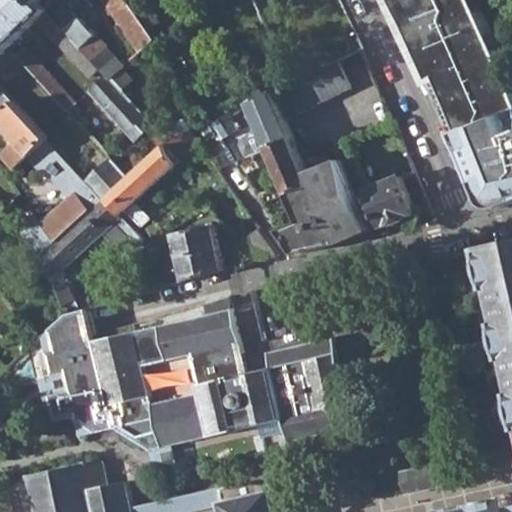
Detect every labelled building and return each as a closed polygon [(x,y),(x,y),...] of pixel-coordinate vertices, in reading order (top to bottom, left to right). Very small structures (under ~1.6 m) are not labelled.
[(95,76),(103,68),(40,0),(0,0),(0,35),(10,46),(24,34),(26,37),(34,31),(30,27),(41,16),(44,23),(95,76)] [(110,75),(111,76),(125,63),(69,1),(62,6),(59,3),(63,0),(105,0),(140,49),(153,36),(150,32),(128,0),(40,0),(103,68),(110,75)] [(128,0),(150,32),(161,26),(146,0),(128,0)] [(398,0),(406,15),(484,198),(485,198),(498,206),(511,201),(511,74),(478,0),(398,0)] [(0,75),(8,68),(0,59),(0,55),(10,46),(0,35),(0,75)] [(23,60),(70,110),(79,102),(27,45),(18,54),(20,56),(23,60)] [(15,60),(20,56),(18,54),(15,51),(11,55),(15,60)] [(286,119),(351,86),(337,59),(274,90),(286,119)] [(70,110),(23,60),(17,65),(74,127),(80,121),(70,110)] [(111,76),(110,75),(94,90),(134,132),(149,118),(111,76)] [(252,100),(271,146),(293,137),(286,119),(274,90),(252,100)] [(7,155),(19,168),(31,157),(45,143),(51,138),(7,91),(0,97),(0,119),(21,141),(7,155)] [(209,121),(221,137),(237,128),(229,111),(209,121)] [(161,131),(172,142),(194,129),(185,118),(161,131)] [(109,198),(121,212),(179,160),(177,157),(201,139),(194,129),(172,142),(154,158),(133,177),(109,198)] [(293,137),(271,146),(275,157),(289,190),(311,181),(308,172),(293,137)] [(73,194),(41,224),(59,243),(76,227),(109,198),(93,182),(79,167),(78,166),(51,138),(45,143),(31,157),(42,170),(47,167),(73,194)] [(259,167),(275,157),(271,146),(252,154),(259,167)] [(236,160),(242,158),(237,147),(229,151),(236,160)] [(245,175),(259,167),(252,154),(242,158),(236,160),(245,175)] [(143,155),(126,170),(133,177),(154,158),(151,155),(147,158),(143,155)] [(79,167),(93,182),(101,174),(88,159),(79,167)] [(311,181),(337,242),(369,230),(342,159),(308,172),(311,181)] [(117,160),(101,174),(93,182),(109,198),(133,177),(126,170),(117,160)] [(416,169),(403,175),(414,203),(428,198),(416,169)] [(417,211),(414,203),(403,175),(368,187),(383,224),(417,211)] [(281,228),(296,252),(298,251),(337,242),(311,181),(289,190),(299,214),(291,218),(293,223),(281,228)] [(109,198),(76,227),(93,245),(107,232),(116,222),(125,232),(134,240),(138,245),(146,238),(121,212),(109,198)] [(21,228),(45,255),(59,243),(41,224),(34,216),(21,228)] [(147,227),(153,238),(173,227),(170,222),(164,226),(160,219),(147,227)] [(118,239),(125,232),(116,222),(107,232),(113,238),(118,239)] [(183,271),(146,281),(149,289),(226,267),(218,226),(175,235),(175,238),(171,239),(172,245),(178,244),(183,271)] [(45,255),(64,305),(78,301),(65,271),(93,245),(76,227),(59,243),(45,255)] [(238,241),(254,261),(280,255),(261,227),(238,241)] [(511,241),(493,246),(493,243),(488,244),(488,243),(482,247),(483,250),(487,249),(502,316),(499,317),(501,322),(503,322),(511,362),(511,241)] [(122,280),(127,296),(149,289),(146,281),(143,274),(122,280)] [(105,285),(110,301),(127,296),(122,280),(105,285)] [(102,432),(119,428),(122,431),(124,439),(136,446),(145,444),(151,449),(174,444),(262,424),(285,419),(288,430),(291,441),(358,426),(339,341),(271,356),(276,372),(251,378),(232,293),(135,321),(137,329),(95,340),(94,334),(88,308),(67,314),(67,315),(55,326),(60,350),(53,351),(59,376),(71,373),(75,391),(56,395),(62,421),(82,416),(82,419),(102,432)] [(94,334),(95,340),(137,329),(135,321),(103,331),(94,334)] [(286,346),(288,352),(339,341),(338,335),(286,346)] [(286,346),(270,350),(271,356),(288,352),(286,346)] [(262,424),(264,436),(288,430),(285,419),(262,424)] [(174,444),(151,449),(157,473),(180,468),(174,444)] [(327,462),(324,448),(307,452),(310,466),(327,462)] [(136,511),(135,506),(133,493),(130,480),(111,485),(108,473),(105,463),(87,466),(86,464),(29,475),(37,511),(136,511)] [(405,470),(409,490),(440,483),(435,464),(405,470)] [(237,483),(221,486),(225,504),(226,511),(280,511),(272,475),(237,483)] [(506,483),(376,511),(511,511),(511,481),(510,482),(509,479),(507,479),(505,480),(506,483)] [(221,486),(135,506),(136,511),(186,511),(225,504),(221,486)]
